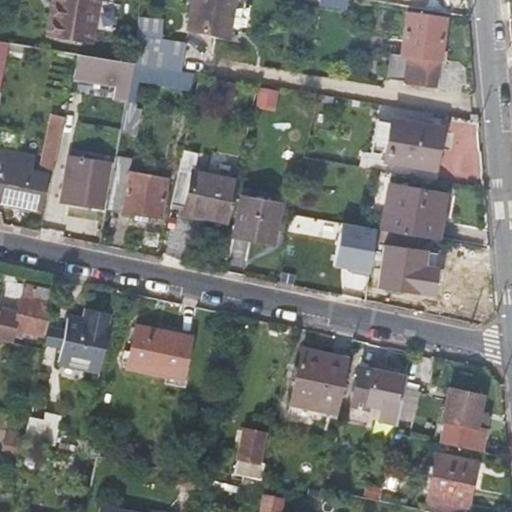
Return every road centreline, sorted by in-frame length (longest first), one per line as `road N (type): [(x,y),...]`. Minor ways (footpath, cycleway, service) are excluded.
road 1 (residential): [(511,350),(0,245)]
road 2 (residential): [(511,238),(488,0)]
